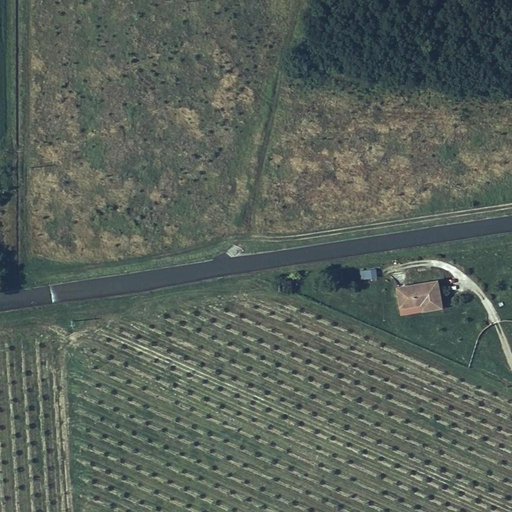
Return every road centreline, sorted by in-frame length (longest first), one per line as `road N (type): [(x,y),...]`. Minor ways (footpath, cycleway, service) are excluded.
road 1 (track): [(299,0),(248,217),(251,235),(270,240),(511,205)]
road 2 (residential): [(408,265),(432,264),(468,280),(483,295),(511,362)]
